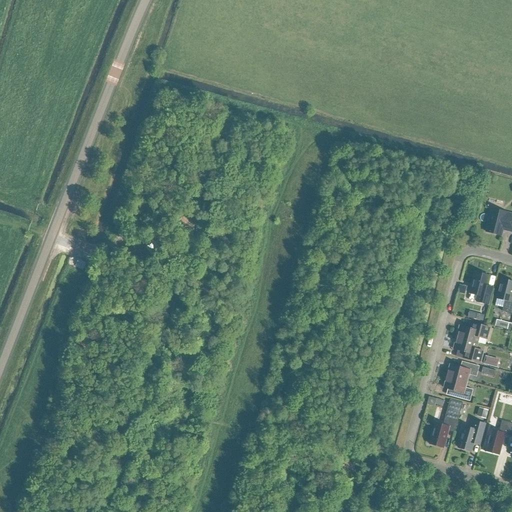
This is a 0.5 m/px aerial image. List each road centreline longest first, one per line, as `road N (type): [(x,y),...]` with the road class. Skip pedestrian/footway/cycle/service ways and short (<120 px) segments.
road 1 (secondary): [(0,366),(145,0)]
road 2 (residential): [(511,488),(419,463),(407,448),(458,258),(474,249),(511,259)]
